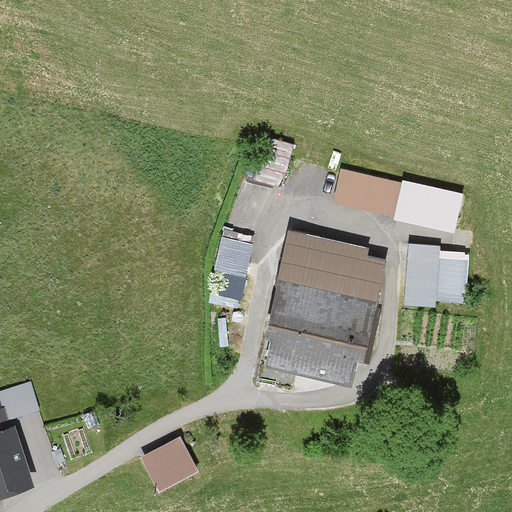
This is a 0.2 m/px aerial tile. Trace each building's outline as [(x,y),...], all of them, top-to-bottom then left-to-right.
[(264,130),(253,176),(284,184),(296,138),(264,130)] [(341,169),(333,204),(394,218),(394,220),(454,234),(463,194),(402,180),(402,183),(341,169)] [(210,286),(241,294),(257,232),(226,224),(210,286)] [(257,368),(352,389),(358,362),(369,364),(381,309),(377,308),(387,260),(367,256),(369,248),(288,230),(257,368)] [(441,246),(409,243),(404,305),(435,307),(436,301),(465,303),(468,255),(465,255),(465,253),(441,251),(441,246)] [(0,500),(38,488),(12,408),(0,411),(0,500)] [(145,461),(164,496),(202,476),(183,440),(145,461)]
